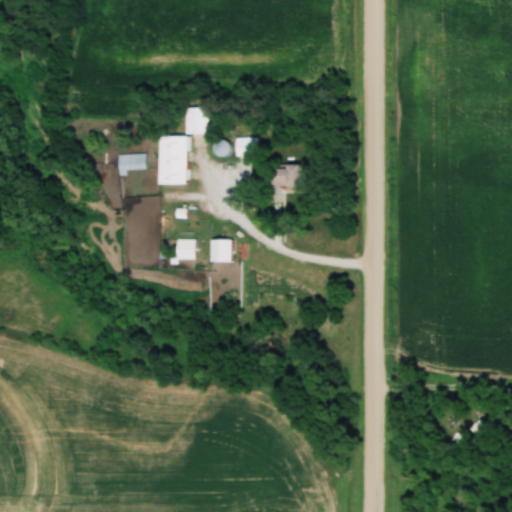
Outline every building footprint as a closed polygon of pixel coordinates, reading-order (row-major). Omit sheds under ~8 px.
[(206,108),(183,108),(183,134),(206,134),(206,108)] [(185,183),(185,136),(157,136),(157,183),(185,183)] [(234,156),(254,156),(254,138),(234,138),(234,156)] [(143,154),(116,154),(116,175),(126,175),(126,170),(143,170),(143,154)] [(299,164),(267,164),(267,186),(299,186),(299,164)] [(230,262),(230,238),(209,238),(209,262),(230,262)] [(193,259),(193,239),(175,239),(175,259),(193,259)]
